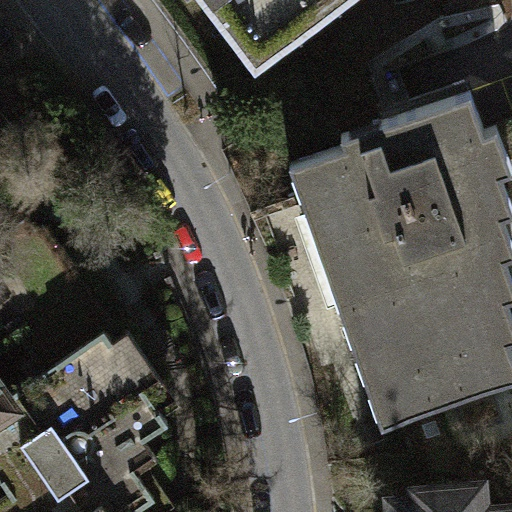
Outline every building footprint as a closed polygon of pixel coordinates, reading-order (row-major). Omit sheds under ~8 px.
[(201,0),(256,72),(349,0),(201,0)] [(345,143),(290,162),(382,425),(400,419),(511,380),(511,347),(509,339),(511,337),(511,309),(507,297),(511,295),(511,275),(505,255),(511,252),(511,238),(503,214),(511,210),(511,201),(502,172),(511,168),(511,165),(497,123),(485,127),(471,87),(341,132),(345,143)] [(0,413),(15,403),(7,392),(0,381),(0,352),(23,337),(34,354),(21,363),(30,377),(104,326),(102,324),(95,328),(30,233),(37,228),(28,215),(0,234),(0,413)] [(30,377),(7,392),(15,403),(0,413),(0,476),(24,511),(97,511),(105,507),(108,511),(130,511),(155,495),(124,451),(169,420),(104,326),(30,377)] [(413,454),(502,445),(511,459),(511,380),(400,419),(413,454)] [(419,497),(394,499),(395,511),(511,511),(511,507),(481,509),(480,484),(418,488),(419,497)]
